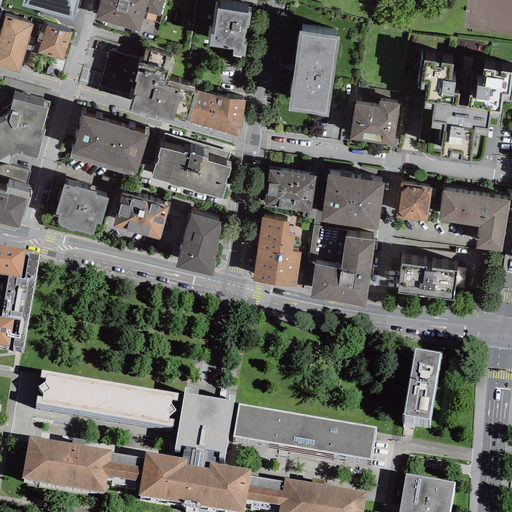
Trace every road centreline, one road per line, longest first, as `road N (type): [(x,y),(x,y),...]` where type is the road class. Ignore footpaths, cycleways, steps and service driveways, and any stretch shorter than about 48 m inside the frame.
road 1 (secondary): [(28,241),(230,289)]
road 2 (residential): [(67,92),(255,147)]
road 3 (tertiary): [(486,511),(506,333)]
road 4 (residential): [(28,241),(67,92)]
road 5 (residential): [(274,0),(255,147)]
road 6 (residential): [(369,315),(388,169)]
road 7 (residential): [(255,147),(230,289)]
road 8 (secondary): [(230,289),(369,315)]
road 9 (secondary): [(369,315),(506,333)]
road 10 (residential): [(388,169),(255,147)]
road 11 (residential): [(511,188),(388,169)]
